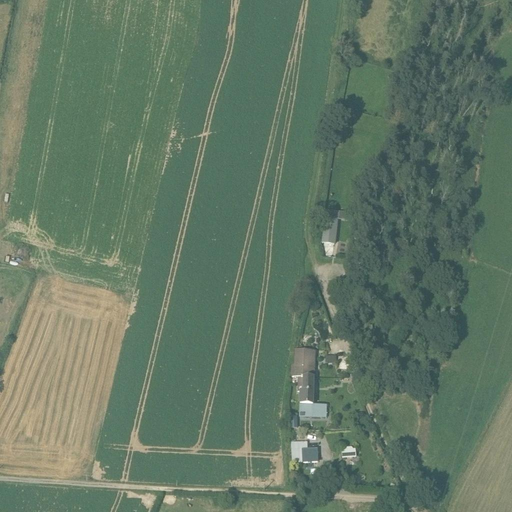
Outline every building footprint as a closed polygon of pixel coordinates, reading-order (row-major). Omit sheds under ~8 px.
[(323,211),(323,243),(336,243),(336,211),(323,211)] [(313,377),(303,377),(303,391),(300,391),(300,404),(313,404),(313,377)] [(326,405),(300,404),(299,416),(326,416),(326,405)] [(290,462),(318,461),(317,447),(307,448),(307,441),(289,441),(290,462)] [(340,448),(340,458),(356,457),(356,448),(340,448)]
